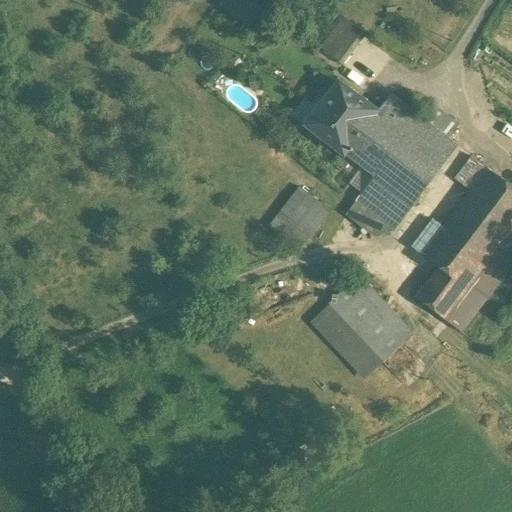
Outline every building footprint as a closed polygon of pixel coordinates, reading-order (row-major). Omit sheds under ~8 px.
[(250,28),(264,11),(250,0),(220,0),(218,3),(250,28)] [(366,35),(344,18),(321,49),(343,66),(366,35)] [(265,89),(264,77),(252,78),(253,90),(265,89)] [(320,107),(305,127),(324,142),(326,140),(344,153),(345,155),(378,113),(358,98),(358,97),(339,83),(320,107)] [(406,107),(391,96),(378,113),(393,124),(406,107)] [(291,116),(305,127),(320,107),(306,97),(291,116)] [(422,119),(450,140),(461,125),(433,104),(422,119)] [(422,119),(406,107),(393,124),(446,164),(459,147),(450,140),(422,119)] [(393,124),(378,113),(345,155),(363,168),(375,177),(414,206),(446,164),(393,124)] [(345,155),(344,153),(336,164),(355,178),(363,168),(345,155)] [(490,171),(472,157),(455,180),(473,193),(490,171)] [(473,193),(425,257),(441,269),(467,289),(509,233),(511,229),(511,186),(490,171),(473,193)] [(414,206),(375,177),(357,201),(395,230),(414,206)] [(331,211),(300,188),(270,228),(299,250),(331,211)] [(346,215),(376,238),(395,230),(357,201),(346,215)] [(467,289),(444,319),(459,330),(511,259),(511,235),(509,233),(467,289)] [(467,289),(441,269),(418,299),(444,319),(467,289)] [(416,330),(358,275),(331,304),(389,359),(416,330)] [(389,359),(331,304),(313,323),(371,378),(389,359)]
